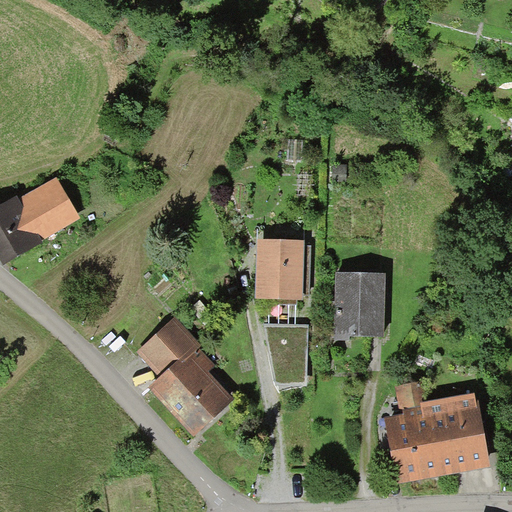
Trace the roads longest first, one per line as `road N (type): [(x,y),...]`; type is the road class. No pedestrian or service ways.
road 1 (residential): [(231,511),(78,344),(0,274)]
road 2 (residential): [(324,511),(511,507)]
